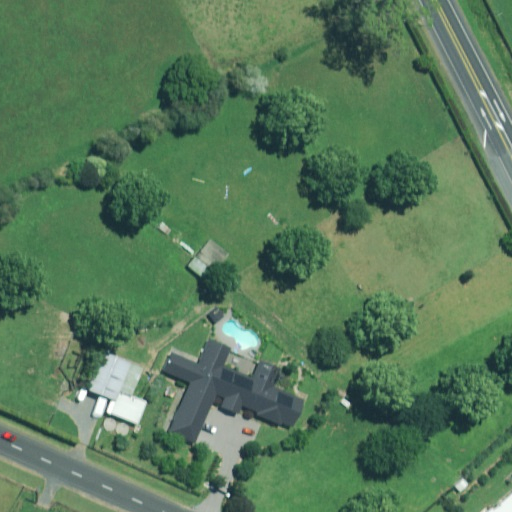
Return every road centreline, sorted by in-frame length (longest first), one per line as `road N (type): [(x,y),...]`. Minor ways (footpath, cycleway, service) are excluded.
road 1 (secondary): [(511,166),(427,0)]
road 2 (unclassified): [(0,440),(161,511)]
